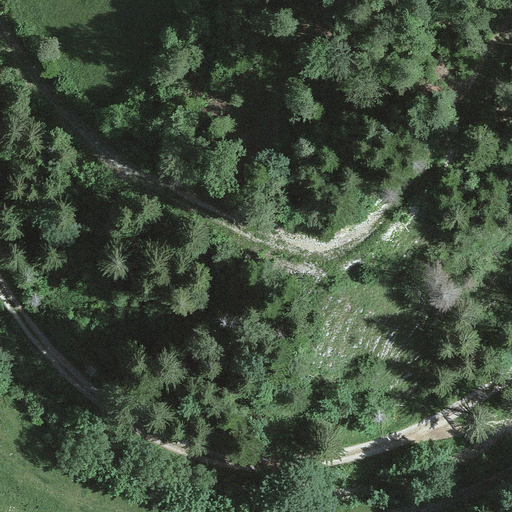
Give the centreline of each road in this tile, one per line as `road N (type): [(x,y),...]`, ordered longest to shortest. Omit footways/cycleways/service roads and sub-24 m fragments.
road 1 (track): [(0,30),(51,103),(141,173),(269,239),(348,247),(414,204),(511,44)]
road 2 (track): [(511,377),(392,446),(310,466),(227,462),(157,437),(69,366),(0,278)]
